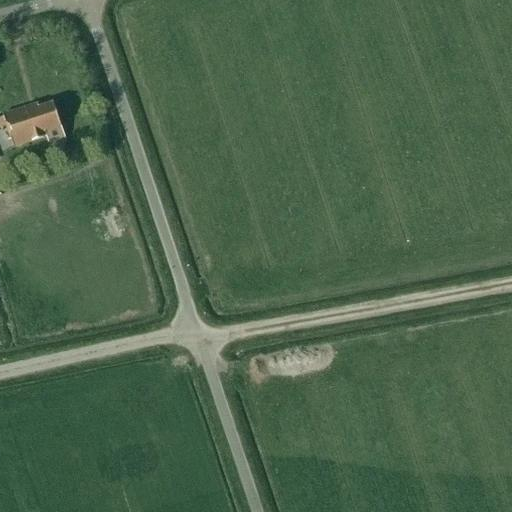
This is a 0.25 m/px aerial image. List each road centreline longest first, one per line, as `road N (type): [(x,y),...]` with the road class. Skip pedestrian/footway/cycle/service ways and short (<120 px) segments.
road 1 (unclassified): [(255,511),(86,0)]
road 2 (track): [(0,373),(511,283)]
